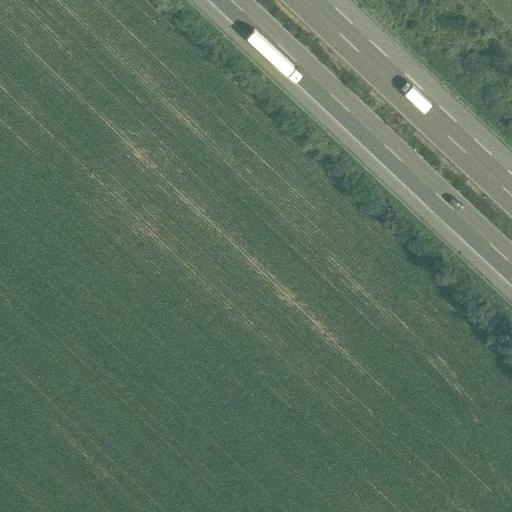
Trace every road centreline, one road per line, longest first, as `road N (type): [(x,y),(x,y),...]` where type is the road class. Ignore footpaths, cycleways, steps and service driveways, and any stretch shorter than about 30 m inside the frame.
road 1 (motorway): [(232,0),(511,264)]
road 2 (motorway): [(511,194),(306,0)]
